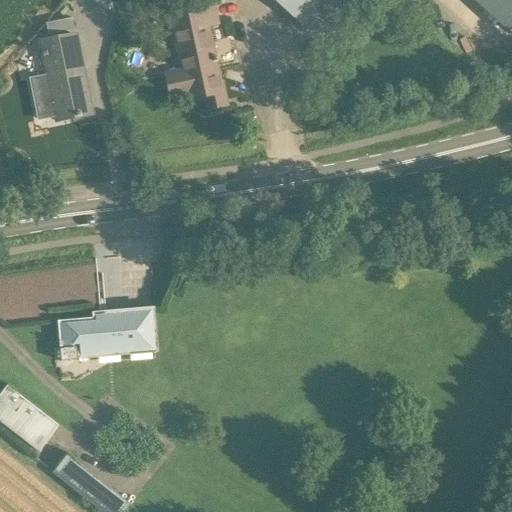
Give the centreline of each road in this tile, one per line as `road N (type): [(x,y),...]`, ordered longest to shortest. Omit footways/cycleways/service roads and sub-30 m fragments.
road 1 (secondary): [(0,230),(265,189),(511,136)]
road 2 (unknown): [(288,161),(294,80),(368,0)]
